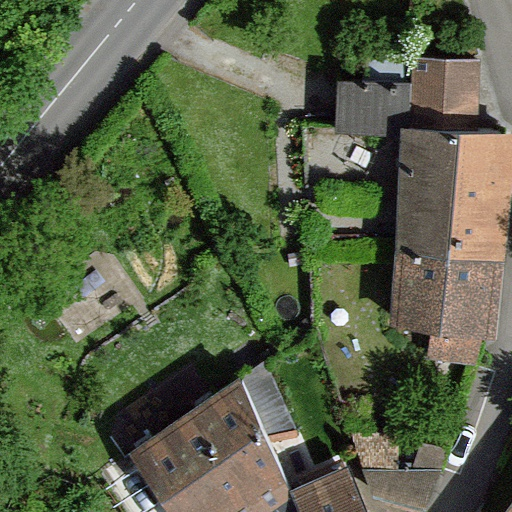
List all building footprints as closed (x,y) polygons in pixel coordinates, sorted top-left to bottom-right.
[(410,82),(411,43),(365,41),(364,81),(410,82)] [(476,133),(480,60),(417,57),(414,131),(476,133)] [(408,130),(410,82),(364,81),(338,80),(337,131),(408,133),(408,130)] [(404,248),(497,258),(508,135),(476,133),(414,131),(408,130),(408,133),(404,248)] [(488,333),(497,258),(404,248),(398,320),(435,325),(480,332),(488,333)] [(476,361),(480,332),(435,325),(431,356),(476,361)] [(306,511),(297,487),(292,490),(242,375),(139,446),(184,511),(295,511),(298,510),(298,511),(306,511)] [(356,433),(377,495),(427,506),(442,469),(417,468),(399,467),(397,433),(356,433)] [(417,468),(442,469),(451,445),(426,440),(417,468)] [(297,487),(306,511),(369,511),(349,463),(297,487)]
